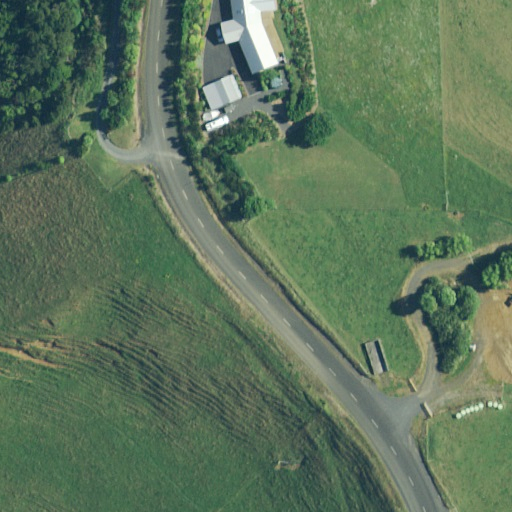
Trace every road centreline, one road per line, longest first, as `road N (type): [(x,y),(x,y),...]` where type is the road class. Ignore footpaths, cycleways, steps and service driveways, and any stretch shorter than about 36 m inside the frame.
road 1 (unclassified): [(154,0),(143,108),(162,167),(197,221),(379,418),(421,511)]
road 2 (track): [(511,253),(444,260),(406,288),(414,378),(379,418)]
